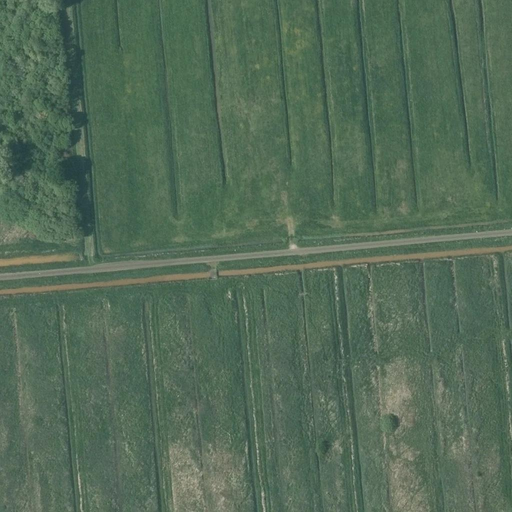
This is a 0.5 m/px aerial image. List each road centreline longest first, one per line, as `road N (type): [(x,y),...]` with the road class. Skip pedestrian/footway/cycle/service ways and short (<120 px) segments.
road 1 (unclassified): [(511,233),(0,277)]
road 2 (track): [(63,0),(90,269)]
